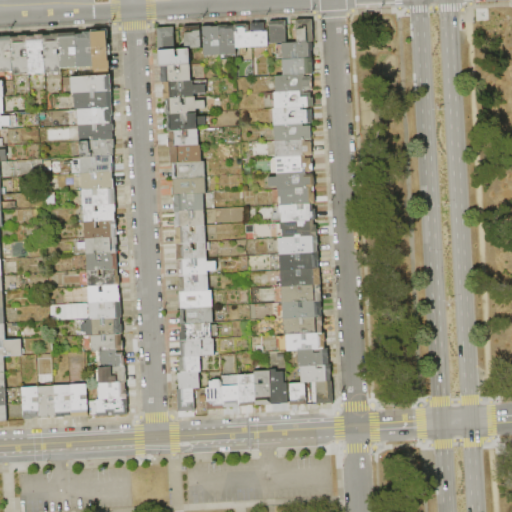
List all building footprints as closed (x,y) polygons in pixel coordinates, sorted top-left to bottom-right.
[(297,20),(313,19),(314,42),(313,42),(298,43),(297,20)] [(271,23),(277,22),(276,21),(286,20),(287,43),(283,44),(272,44),(271,23)] [(251,24),(265,23),(266,30),(268,30),(269,47),(252,48),(251,31),(251,24)] [(236,25),(249,24),(250,31),(251,31),(252,48),(237,49),(236,26),(236,25)] [(219,26),(229,25),(229,26),(236,26),(237,49),(237,54),(221,55),(219,27),(219,26)] [(184,27),(203,26),(203,27),(204,48),(190,49),(186,49),(184,27)] [(203,27),(213,26),(213,27),(219,27),(221,55),(204,56),(204,48),(203,27)] [(159,51),(158,28),(175,27),(176,50),(159,51)] [(92,30),(99,30),(99,32),(103,32),(103,30),(109,29),(109,39),(108,39),(108,44),(111,44),(111,56),(109,56),(109,61),(111,61),(111,69),(94,70),(94,67),(92,32),(92,30)] [(76,35),(84,35),(84,32),(92,32),(94,67),(78,68),(76,35)] [(44,36),(52,36),(52,34),(60,33),(62,69),(62,73),(46,74),(44,36)] [(60,33),(76,33),(76,35),(78,68),(62,69),(60,33)] [(11,38),(19,38),(19,36),(28,35),(28,37),(30,74),(13,75),(13,72),(11,38)] [(28,37),(35,37),(35,35),(44,35),(44,36),(46,74),(30,74),(28,37)] [(0,37),(11,37),(11,38),(13,72),(0,72),(0,37)] [(313,42),(314,52),(312,52),(313,58),(284,60),(283,44),(287,43),(298,43),(313,42)] [(160,67),(159,51),(176,50),(186,49),(190,49),(190,65),(162,67),(160,67)] [(313,58),(314,75),(306,75),(284,76),(283,60),(284,60),(313,58)] [(162,83),(161,74),(162,74),(162,67),(190,65),(191,81),(165,83),(162,83)] [(72,77),(112,75),(113,92),(75,94),(72,94),(72,77)] [(306,75),(306,78),(313,78),(314,91),(305,91),(277,93),(276,77),(284,76),(306,75)] [(165,99),(164,89),(165,89),(165,83),(191,81),(194,81),(194,85),(205,85),(206,94),(195,94),(195,98),(167,99),(165,99)] [(275,93),(277,93),(305,91),(305,93),(312,93),(312,98),(314,98),(315,107),(304,108),(276,109),(275,93)] [(113,92),(114,108),(79,110),(76,110),(75,94),(113,92)] [(167,115),(166,106),(167,105),(167,99),(195,98),(196,98),(196,102),(206,101),(207,109),(197,110),(197,113),(168,115),(167,115)] [(114,108),(114,116),(113,116),(113,124),(80,126),(79,110),(114,108)] [(304,108),(305,110),(313,110),(314,124),(304,124),(274,126),(274,109),(276,109),(304,108)] [(168,131),(167,121),(169,121),(168,115),(197,113),(197,117),(207,117),(207,125),(197,125),(197,129),(169,131),(168,131)] [(0,114),(2,114),(3,117),(11,116),(12,126),(3,127),(3,130),(0,130),(0,114)] [(114,124),(115,132),(113,132),(113,140),(80,142),(80,126),(113,124),(114,124)] [(304,124),(304,127),(310,127),(311,130),(312,129),(312,140),(306,140),(275,142),(274,126),(304,124)] [(168,147),(168,140),(170,140),(169,131),(197,129),(198,129),(199,145),(171,147),(168,147)] [(116,140),(116,149),(114,149),(115,156),(114,156),(81,158),(80,142),(113,140),(116,140)] [(306,140),(306,143),(313,142),(314,156),(306,156),(276,158),(275,142),(306,140)] [(172,163),(171,147),(199,145),(201,145),(202,162),(174,163),(172,163)] [(114,156),(114,164),(113,164),(113,173),(81,175),(81,158),(114,156)] [(306,156),(306,159),(312,158),(313,172),(307,173),(278,174),(276,174),(275,158),(276,158),(306,156)] [(173,180),(173,170),(174,170),(174,163),(202,162),(205,162),(206,178),(174,180),(173,180)] [(113,173),(114,180),(115,180),(116,189),(82,191),(81,175),(113,173)] [(307,173),(307,175),(314,175),(315,188),(278,190),(278,187),(269,187),(269,178),(278,178),(278,174),(307,173)] [(175,196),(174,196),(174,187),(175,187),(174,180),(206,178),(207,194),(203,195),(175,196)] [(315,188),(316,204),(313,204),(282,206),(282,197),(279,198),(278,190),(315,188)] [(116,189),(117,205),(85,207),(83,207),(82,191),(116,189)] [(175,212),(174,203),(176,202),(175,196),(203,195),(204,210),(176,212),(175,212)] [(313,204),(314,209),(317,209),(317,220),(314,220),(283,222),(283,214),(280,214),(280,206),(282,206),(313,204)] [(117,205),(117,213),(116,213),(116,221),(86,222),(85,207),(117,205)] [(176,228),(175,219),(176,219),(176,212),(204,210),(205,210),(206,227),(177,228),(176,228)] [(314,220),(315,226),(317,225),(318,237),(284,238),(283,230),(281,230),(281,222),(283,222),(314,220)] [(118,221),(118,229),(117,229),(117,238),(87,239),(86,222),(116,221),(118,221)] [(176,244),(176,235),(177,235),(177,228),(206,227),(207,242),(178,244),(176,244)] [(320,237),(320,245),(318,245),(319,253),(280,254),(279,239),(284,238),(318,237),(320,237)] [(119,238),(119,245),(117,245),(118,254),(87,255),(87,239),(117,238),(119,238)] [(177,260),(177,251),(178,251),(178,244),(207,242),(208,258),(179,260),(177,260)] [(320,252),(321,262),(319,262),(319,269),(281,271),(280,254),(319,253),(320,252)] [(118,254),(118,269),(88,271),(87,255),(118,254)] [(178,276),(178,267),(179,267),(179,260),(208,258),(208,262),(217,262),(217,271),(209,272),(209,275),(180,276),(178,276)] [(118,269),(119,277),(121,277),(121,286),(120,286),(89,288),(88,271),(118,269)] [(321,269),(322,285),(282,287),(281,271),(319,269),(321,269)] [(179,293),(178,283),(180,283),(180,276),(209,275),(210,291),(180,293),(179,293)] [(322,285),(323,302),(283,304),(282,287),(322,285)] [(120,286),(121,302),(90,303),(89,288),(120,286)] [(181,309),(180,293),(210,291),(212,291),(213,307),(181,309)] [(122,302),(123,319),(121,319),(91,320),(90,303),(121,302),(122,302)] [(323,302),(323,310),(322,310),(322,317),(284,319),(283,304),(323,302)] [(181,325),(180,316),(182,316),(181,309),(213,307),(214,324),(212,324),(182,325),(181,325)] [(323,317),(324,326),(323,326),(323,333),(287,335),(285,335),(284,319),(322,317),(323,317)] [(121,319),(122,325),(123,325),(124,335),(122,335),(92,337),(91,320),(121,319)] [(181,341),(180,332),(183,332),(182,325),(212,324),(212,340),(181,341)] [(327,333),(327,342),(326,343),(326,350),(299,351),(288,352),(287,335),(323,333),(327,333)] [(122,335),(123,342),(124,342),(125,351),(118,351),(97,352),(93,352),(92,337),(122,335)] [(0,357),(0,340),(6,340),(22,340),(23,356),(5,357),(0,357)] [(215,356),(201,357),(181,358),(181,341),(212,340),(214,340),(215,356)] [(329,350),(330,365),(301,367),(300,367),(299,351),(326,350),(329,350)] [(118,351),(118,353),(124,353),(124,357),(125,357),(126,367),(102,368),(102,362),(98,362),(97,352),(118,351)] [(181,374),(180,358),(181,358),(201,357),(202,373),(200,373),(181,374)] [(332,365),(332,374),(331,375),(331,381),(317,382),(307,382),(302,383),(301,367),(330,365),(332,365)] [(127,367),(128,375),(126,375),(127,383),(100,384),(100,368),(102,368),(126,367),(127,367)] [(289,404),(273,405),(271,371),(271,370),(277,369),(278,372),(284,372),(285,383),(288,383),(289,404)] [(271,371),(273,405),(256,406),(254,375),(254,372),(271,371)] [(180,390),(180,383),(179,383),(178,374),(181,374),(200,373),(201,389),(195,389),(180,390)] [(256,406),(240,407),(239,386),(239,376),(254,375),(256,406)] [(225,410),(208,411),(207,389),(210,389),(210,382),(213,382),(213,380),(221,380),(221,381),(223,381),(224,387),(225,408),(225,410)] [(333,381),(334,404),(318,405),(317,382),(331,381),(333,381)] [(307,382),(308,405),(292,406),(290,383),(302,383),(307,382)] [(127,383),(128,399),(100,400),(99,384),(100,384),(127,383)] [(87,385),(89,417),(73,417),(73,416),(71,386),(87,385)] [(57,416),(50,417),(50,419),(40,419),(40,418),(39,387),(55,386),(57,416)] [(73,416),(66,416),(66,418),(57,419),(57,416),(55,386),(71,386),(73,416)] [(240,407),(225,408),(224,387),(239,386),(240,407)] [(40,418),(34,418),(34,420),(24,421),(23,388),(39,387),(40,418)] [(178,413),(177,390),(180,390),(195,389),(196,412),(178,413)] [(129,399),(129,409),(128,409),(128,416),(113,416),(113,413),(111,413),(111,417),(99,417),(98,400),(100,400),(128,399),(129,399)] [(0,405),(7,405),(8,422),(0,422),(0,405)]
